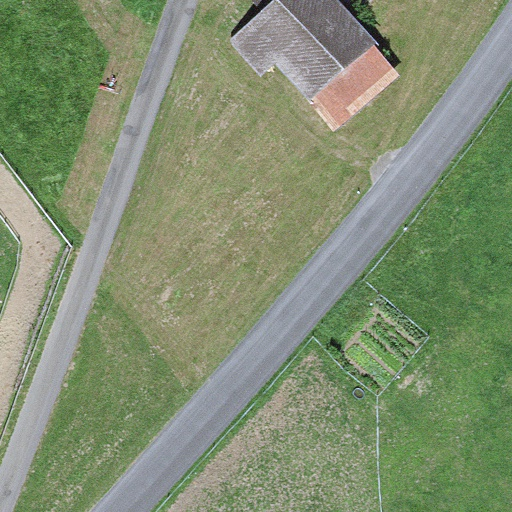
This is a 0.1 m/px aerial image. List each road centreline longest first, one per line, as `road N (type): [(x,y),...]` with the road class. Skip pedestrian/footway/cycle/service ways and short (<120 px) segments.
road 1 (unclassified): [(511,41),(308,307),(111,511)]
road 2 (track): [(4,511),(188,0)]
